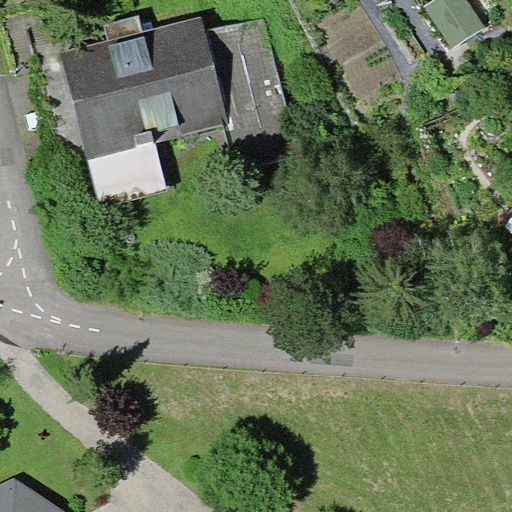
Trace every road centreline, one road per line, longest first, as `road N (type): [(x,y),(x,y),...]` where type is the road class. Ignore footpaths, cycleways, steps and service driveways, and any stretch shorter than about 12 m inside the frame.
road 1 (residential): [(0,322),(511,366)]
road 2 (residential): [(0,323),(38,385),(202,511)]
